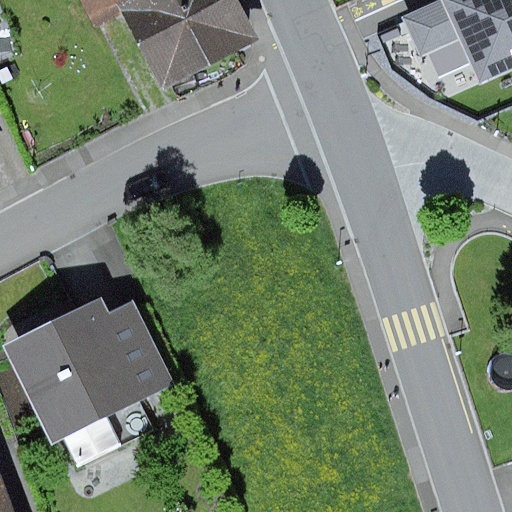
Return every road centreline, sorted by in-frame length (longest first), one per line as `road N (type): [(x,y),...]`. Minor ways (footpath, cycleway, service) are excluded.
road 1 (unclassified): [(339,107),(158,168),(0,250)]
road 2 (residential): [(367,181),(474,511)]
road 3 (residential): [(367,181),(447,164),(511,188)]
